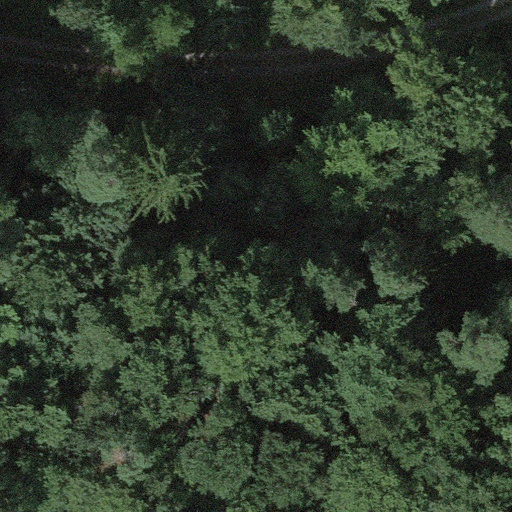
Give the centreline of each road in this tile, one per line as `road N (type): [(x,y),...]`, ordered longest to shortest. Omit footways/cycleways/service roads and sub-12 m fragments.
road 1 (track): [(507,0),(385,56),(262,64),(0,48)]
road 2 (track): [(0,355),(217,136),(262,64)]
